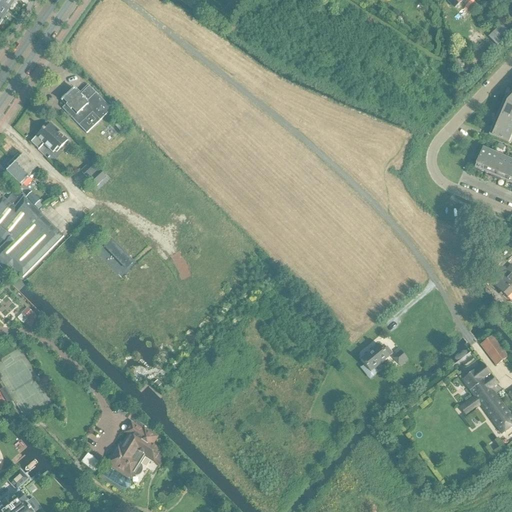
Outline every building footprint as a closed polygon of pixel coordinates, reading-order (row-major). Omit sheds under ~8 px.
[(14,0),(0,0),(0,3),(8,9),(10,7),(11,8),(16,1),(14,0)] [(445,0),(454,9),(462,1),(462,0),(445,0)] [(0,3),(0,19),(2,21),(9,11),(7,10),(8,9),(0,3)] [(461,53),(452,54),(454,70),(463,68),(461,53)] [(65,106),(60,111),(86,138),(110,114),(84,87),(79,92),(75,88),(61,102),(65,106)] [(511,91),(503,101),(511,106),(511,91)] [(511,106),(503,101),(498,113),(511,118),(511,106)] [(511,118),(498,113),(493,124),(511,132),(511,118)] [(52,154),(57,148),(59,150),(68,141),(50,124),(44,130),(43,129),(35,137),(36,138),(31,143),(38,150),(43,145),(52,154)] [(511,134),(511,132),(493,124),(488,136),(508,144),(511,134)] [(483,173),(491,153),(480,148),(475,159),(478,160),(474,169),(483,173)] [(502,158),(491,153),(483,173),(494,177),(502,158)] [(18,156),(12,161),(28,177),(37,169),(23,155),(20,158),(18,156)] [(511,165),(511,161),(502,158),(494,177),(505,182),(511,165)] [(28,177),(12,161),(6,167),(9,169),(6,172),(20,186),(28,177)] [(91,162),(80,172),(87,180),(98,169),(91,162)] [(98,169),(87,180),(95,188),(106,178),(98,169)] [(0,238),(3,241),(2,242),(5,244),(0,248),(0,266),(10,277),(13,275),(10,271),(12,269),(22,279),(24,277),(37,264),(50,251),(64,237),(22,196),(15,190),(6,201),(0,196),(0,238)] [(31,193),(26,198),(34,206),(38,210),(43,205),(40,201),(31,193)] [(112,240),(105,247),(122,265),(129,258),(112,240)] [(511,266),(511,265),(492,285),(507,299),(511,293),(511,266)] [(27,321),(31,316),(33,315),(28,309),(21,315),(27,321)] [(31,316),(27,321),(25,322),(31,329),(37,323),(31,316)] [(491,337),(480,345),(496,366),(507,358),(491,337)] [(378,345),(360,361),(370,373),(388,358),(388,357),(392,354),(386,347),(382,350),(378,345)] [(396,355),(392,358),(399,367),(407,360),(398,348),(393,352),(396,355)] [(511,419),(490,389),(497,384),(482,364),(473,371),(474,371),(461,380),(474,397),(460,408),(466,415),(480,405),(501,434),(511,425),(511,419)] [(4,388),(0,390),(0,391),(8,404),(12,402),(4,388)] [(101,477),(100,479),(121,492),(122,490),(123,490),(124,490),(126,490),(128,489),(130,487),(130,485),(130,483),(130,481),(129,480),(132,475),(134,477),(137,477),(139,476),(141,474),(142,473),(142,471),(142,468),(141,466),(139,464),(144,456),(154,462),(161,451),(151,444),(156,437),(145,431),(146,428),(135,421),(139,414),(127,406),(123,404),(117,412),(121,415),(133,422),(132,425),(131,424),(126,433),(130,435),(117,455),(115,454),(109,463),(110,463),(109,464),(101,477)] [(20,471),(8,481),(16,490),(27,479),(20,471)] [(0,511),(36,511),(40,510),(32,499),(27,503),(21,494),(19,495),(18,494),(10,500),(9,499),(1,505),(2,506),(0,508),(0,511)]
